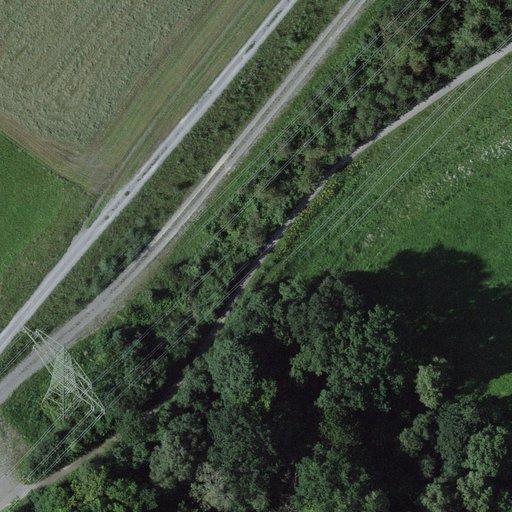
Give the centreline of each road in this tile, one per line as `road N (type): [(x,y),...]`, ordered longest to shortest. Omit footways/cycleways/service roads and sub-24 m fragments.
road 1 (track): [(0,510),(157,396),(298,214),(437,97),(511,54)]
road 2 (track): [(364,0),(134,279),(0,399)]
road 3 (track): [(0,351),(293,0)]
